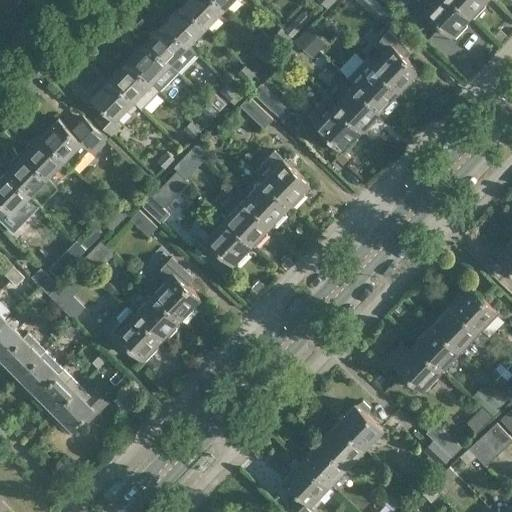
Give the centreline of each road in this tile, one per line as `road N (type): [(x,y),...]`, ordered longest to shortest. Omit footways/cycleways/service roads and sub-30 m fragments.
road 1 (primary): [(118,511),(511,104)]
road 2 (residential): [(0,93),(90,0)]
